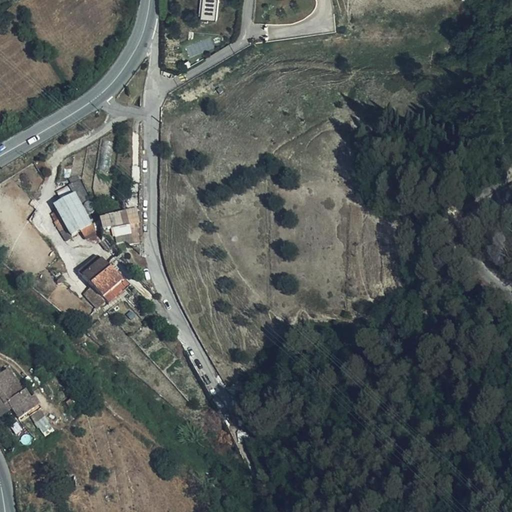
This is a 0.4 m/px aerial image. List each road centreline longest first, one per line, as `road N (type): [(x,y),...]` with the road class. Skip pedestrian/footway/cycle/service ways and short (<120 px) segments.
road 1 (residential): [(152,113),(149,229),(158,276),(242,435),(270,511)]
road 2 (unclassified): [(511,190),(475,211),(462,233),(473,264),(511,293)]
